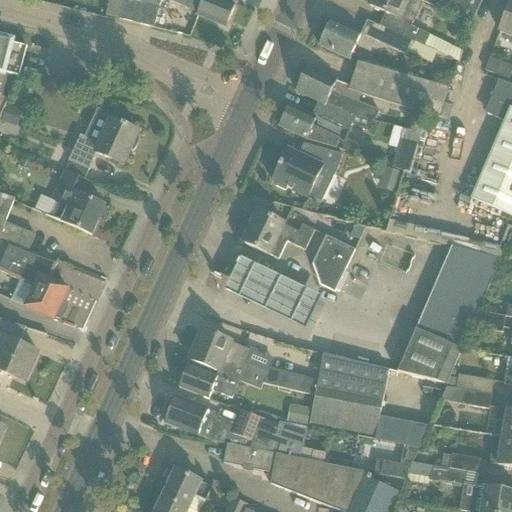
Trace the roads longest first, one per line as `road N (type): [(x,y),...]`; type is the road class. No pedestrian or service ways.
road 1 (unclassified): [(223,149),(180,165),(19,511)]
road 2 (tertiary): [(64,511),(223,149)]
road 3 (residential): [(0,10),(94,35),(147,59)]
